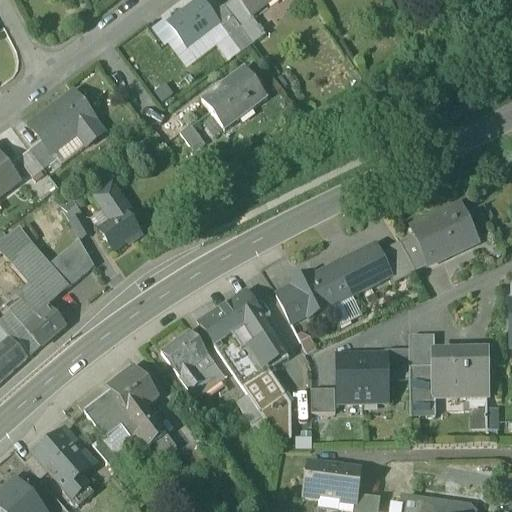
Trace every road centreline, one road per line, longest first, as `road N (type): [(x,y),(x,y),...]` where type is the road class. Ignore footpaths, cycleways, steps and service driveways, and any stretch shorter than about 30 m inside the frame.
road 1 (secondary): [(0,426),(111,329),(210,268),(511,117)]
road 2 (residential): [(511,266),(315,357)]
road 3 (residential): [(45,76),(148,0)]
